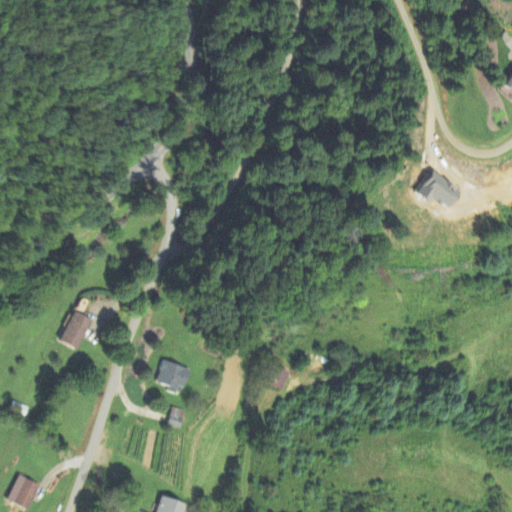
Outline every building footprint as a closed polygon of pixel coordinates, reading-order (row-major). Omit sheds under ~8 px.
[(511,92),(511,69),(503,88),(511,92)] [(76,351),(91,322),(73,312),(58,342),(76,351)] [(186,412),(172,408),(167,426),(180,430),(186,412)] [(28,511),(38,485),(16,477),(6,503),(28,511)] [(183,511),(186,505),(160,497),(155,511),(134,511),(131,511),(130,511),(183,511)]
